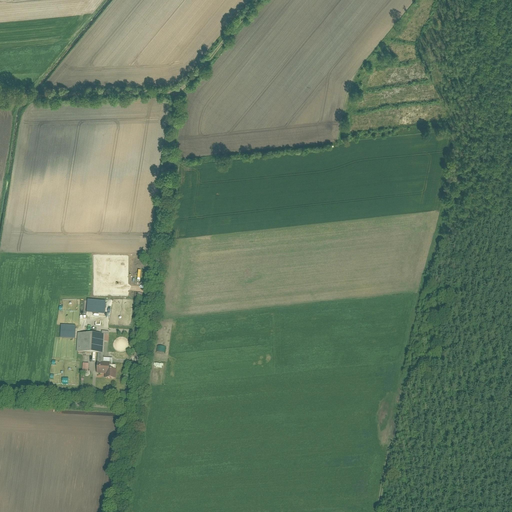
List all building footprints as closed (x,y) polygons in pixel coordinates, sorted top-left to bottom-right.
[(102,308),(87,307),(87,314),(101,315),(102,308)] [(77,339),(77,326),(62,326),(62,339),(77,339)] [(101,335),(78,333),(76,352),(97,354),(102,354),(103,342),(103,335),(101,335)] [(95,374),(106,374),(107,370),(107,363),(101,363),(96,363),(95,374)] [(106,378),(116,379),(116,370),(107,370),(106,374),(106,378)]
